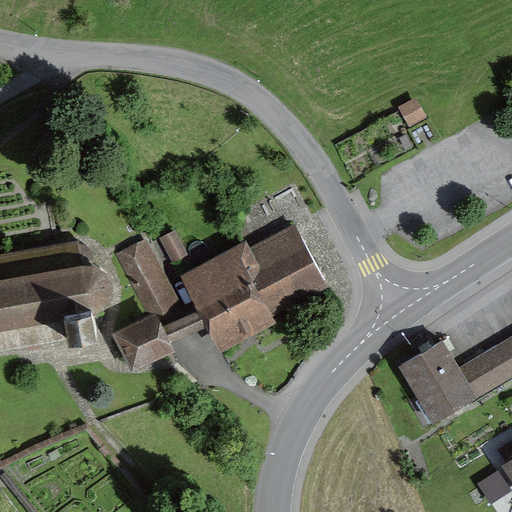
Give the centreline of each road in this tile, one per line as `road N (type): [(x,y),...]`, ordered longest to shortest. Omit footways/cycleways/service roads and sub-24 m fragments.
road 1 (unclassified): [(400,312),(319,167),(258,99),(179,62),(0,41)]
road 2 (tertiary): [(271,511),(283,447),(311,396),(400,312)]
road 3 (tertiary): [(400,312),(511,241)]
